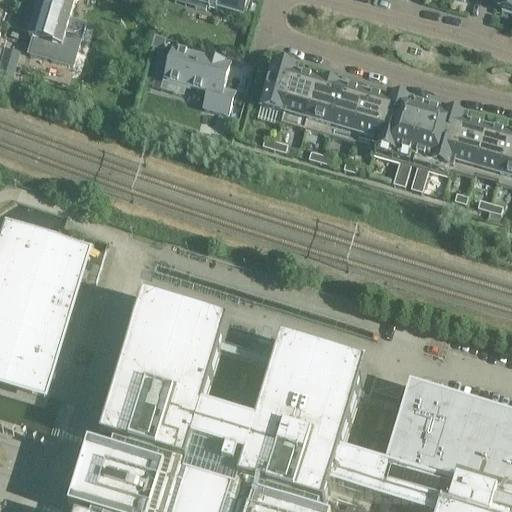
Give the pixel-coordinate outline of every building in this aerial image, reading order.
[(37,12),(69,22),(75,0),(36,0),(34,11),(37,12)] [(186,0),(186,3),(242,19),(244,12),(246,12),(249,0),(186,0)] [(502,12),(511,15),(511,0),(497,0),(496,7),(500,8),(500,10),(502,11),(502,12)] [(69,22),(37,12),(29,41),(61,50),(69,22)] [(155,38),(151,50),(163,53),(166,42),(155,38)] [(225,67),(225,66),(205,60),(205,62),(175,53),(166,82),(186,87),(186,89),(208,96),(204,112),(228,119),(234,96),(222,93),(229,69),(225,67)] [(286,69),(270,65),(263,88),(267,89),(261,111),(284,117),(286,118),(297,77),(298,74),(286,71),(286,69)] [(317,83),(317,82),(309,79),(308,80),(297,77),(286,118),(284,117),(281,127),(305,134),(320,84),(317,83)] [(331,87),(331,86),(323,83),(323,84),(320,84),(305,134),(328,141),(343,90),(331,87)] [(363,96),(363,95),(355,92),(354,94),(343,90),(328,141),(351,147),(366,97),(363,96)] [(386,103),(386,101),(378,99),(377,100),(366,97),(351,147),(373,153),(387,103),(386,103)] [(387,103),(373,153),(372,159),(400,167),(411,171),(417,172),(429,176),(451,182),(453,176),(467,126),(468,123),(461,121),(462,120),(449,116),(448,117),(442,116),(441,119),(413,110),(414,107),(407,106),(408,105),(395,101),(394,102),(388,100),(387,103)] [(477,129),(477,128),(469,125),(468,126),(467,126),(453,176),(472,182),(473,178),(475,179),(488,132),(477,129)] [(475,179),(494,184),(493,188),(497,189),(511,139),(500,135),(500,134),(492,132),(491,133),(488,132),(475,179)] [(511,138),(511,139),(497,189),(511,193),(511,138)] [(276,147),(265,143),(263,151),(274,155),(276,147)] [(288,150),(276,147),(274,155),(286,158),(288,150)] [(323,160),(311,157),(309,164),(320,168),(323,160)] [(334,163),(323,160),(320,168),(332,171),(334,163)] [(358,170),(346,167),(344,174),(355,178),(358,170)] [(400,167),(398,174),(409,178),(411,171),(400,167)] [(429,176),(417,172),(415,179),(427,183),(429,176)] [(398,174),(396,181),(407,185),(409,178),(398,174)] [(427,183),(415,179),(413,186),(425,190),(427,183)] [(394,189),(405,192),(407,185),(396,181),(394,189)] [(425,190),(413,186),(411,194),(423,197),(425,190)] [(466,210),(468,203),(456,199),(454,207),(466,210)] [(491,209),(480,206),(477,214),(489,217),(491,209)] [(489,217),(501,220),(503,212),(491,209),(489,217)] [(0,380),(32,395),(35,385),(36,385),(37,385),(39,385),(39,384),(40,383),(41,382),(41,381),(41,380),(41,379),(41,378),(40,376),(39,376),(38,375),(40,366),(54,371),(80,286),(50,276),(59,249),(9,234),(0,261),(0,380)] [(86,460),(3,439),(0,438),(0,477),(24,483),(75,499),(70,511),(511,511),(511,423),(410,392),(386,471),(350,460),(375,381),(366,379),(368,374),(147,306),(101,446),(114,450),(112,457),(89,450),(86,460)]
